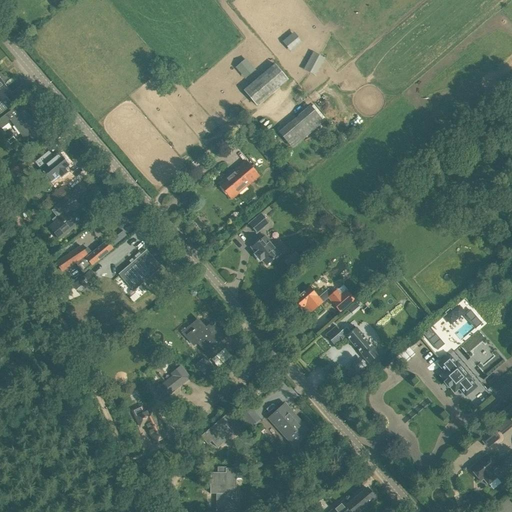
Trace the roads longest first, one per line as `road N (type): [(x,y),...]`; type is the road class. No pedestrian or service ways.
road 1 (unclassified): [(410,511),(0,34)]
road 2 (track): [(153,511),(0,180)]
